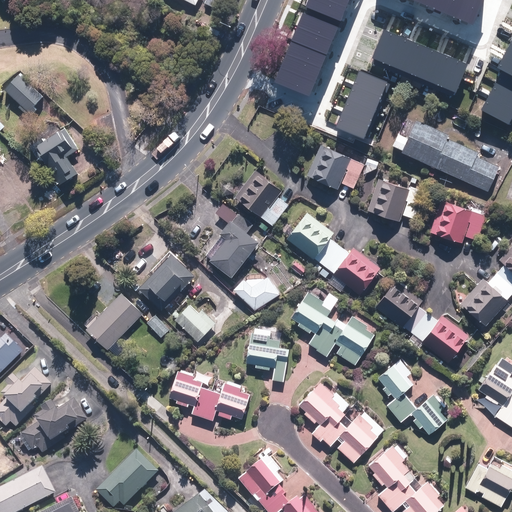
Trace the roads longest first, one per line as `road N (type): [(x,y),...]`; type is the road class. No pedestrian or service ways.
road 1 (primary): [(0,277),(171,154),(227,79),(263,0)]
road 2 (residential): [(270,420),(362,511)]
